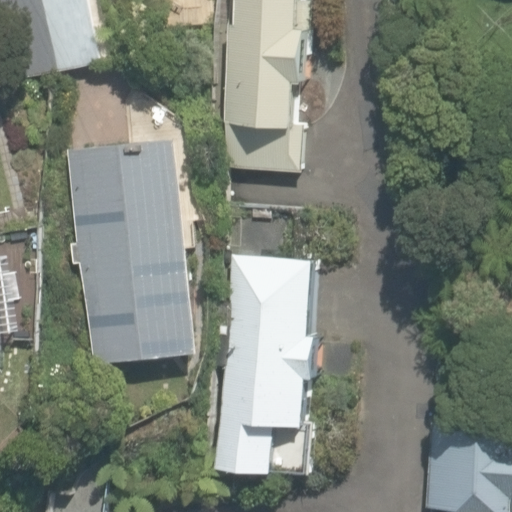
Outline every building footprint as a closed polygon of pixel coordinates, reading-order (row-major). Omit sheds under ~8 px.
[(2,0),(9,77),(111,67),(104,0),(2,0)] [(226,0),(223,128),(314,130),(317,0),(226,0)] [(196,150),(79,159),(95,366),(213,356),(196,150)] [(339,271),(238,266),(226,470),(327,476),(339,271)] [(511,511),(511,410),(433,411),(432,511),(511,511)]
